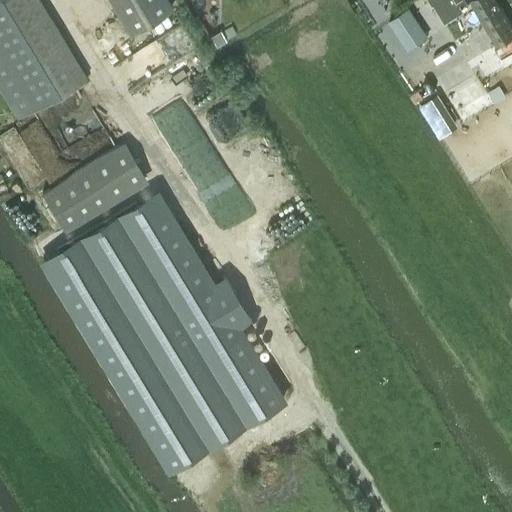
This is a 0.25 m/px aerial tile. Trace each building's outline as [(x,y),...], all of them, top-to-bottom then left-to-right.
[(0,0),(0,87),(18,117),(87,75),(41,0),(0,0)] [(170,0),(104,0),(136,49),(183,20),(170,0)] [(511,22),(498,0),(472,0),(499,43),(511,35),(511,22)] [(409,4),(387,18),(408,48),(420,40),(409,24),(418,18),(409,4)] [(220,29),(211,35),(216,45),(226,39),(220,29)] [(65,229),(147,179),(124,140),(41,191),(65,229)] [(166,207),(61,268),(172,461),(278,400),(166,207)]
